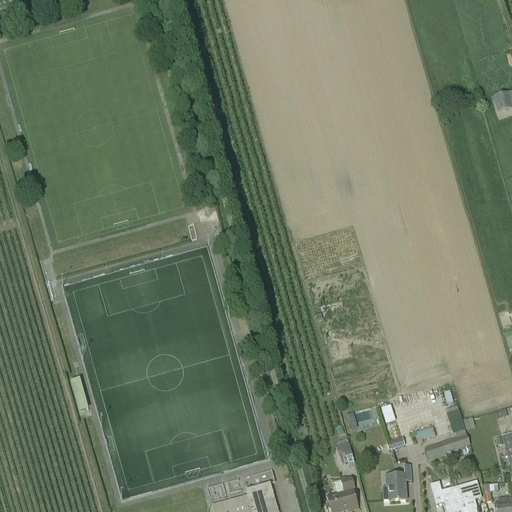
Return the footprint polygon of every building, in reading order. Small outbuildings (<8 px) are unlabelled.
[(511,93),(493,99),(497,112),(511,108),(511,93)] [(88,412),(80,381),(71,384),(79,415),(88,412)] [(449,393),(444,394),(447,406),(453,404),(449,393)] [(389,406),(378,409),(383,426),(394,423),(389,406)] [(457,408),(445,412),(447,417),(458,413),(457,408)] [(506,416),(505,410),(494,414),(496,419),(506,416)] [(458,413),(447,417),(453,436),(464,432),(458,413)] [(462,422),(465,431),(473,428),(471,420),(462,422)] [(431,429),(416,434),(418,441),(434,436),(431,429)] [(511,435),(511,436),(502,438),(511,473),(511,435)] [(455,440),(443,443),(446,454),(470,447),(466,436),(455,440)] [(386,444),(389,453),(405,447),(402,439),(386,444)] [(445,455),(446,454),(443,443),(424,450),(428,462),(446,457),(445,455)] [(353,462),(348,444),(337,447),(342,465),(353,462)] [(405,483),(411,483),(410,468),(404,468),(404,476),(388,477),(389,489),(383,489),(383,503),(389,502),(389,504),(406,503),(405,483)] [(344,494),(328,499),(331,511),(347,511),(349,511),(352,511),(358,511),(353,492),(355,491),(351,479),(341,482),(344,494)] [(462,511),(479,511),(478,509),(476,510),(474,501),(482,499),(477,483),(456,489),(457,492),(462,511)] [(462,511),(457,492),(456,489),(442,493),(439,484),(430,486),(436,507),(445,505),(446,511),(462,511)] [(277,511),(270,485),(246,492),(247,497),(212,507),(213,511),(277,511)] [(486,504),(492,503),(488,486),(483,488),(486,504)] [(499,505),(495,506),(495,511),(511,511),(511,504),(508,504),(508,499),(498,500),(499,505)]
